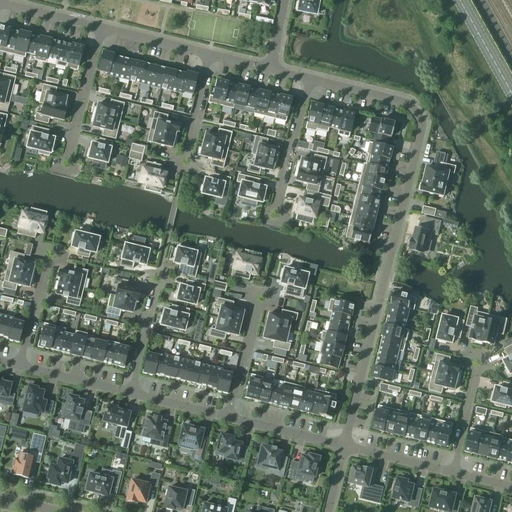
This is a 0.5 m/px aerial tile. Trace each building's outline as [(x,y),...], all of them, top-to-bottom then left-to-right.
[(316,16),(318,0),(299,0),(299,3),(297,3),(295,10),(297,11),(297,12),(316,16)] [(0,52),(3,54),(9,31),(3,29),(3,28),(0,27),(0,52)] [(9,31),(3,54),(12,56),(13,56),(18,33),(9,31)] [(18,33),(13,56),(25,59),(26,54),(25,54),(29,36),(18,33)] [(35,56),(40,38),(29,36),(25,54),(26,54),(35,56)] [(40,38),(35,56),(34,61),(46,64),(47,59),(46,59),(51,41),(40,38)] [(57,62),(61,44),(51,41),(46,59),(47,59),(56,62),(57,62)] [(66,69),(72,46),(61,44),(57,62),(56,62),(55,66),(66,69)] [(72,46),(66,69),(77,72),(83,49),(72,46)] [(113,57),(114,57),(114,55),(102,52),(97,72),(108,75),(113,57)] [(118,79),(123,60),(114,57),(113,57),(108,75),(107,77),(118,79)] [(129,82),(134,62),(123,60),(118,79),(129,82)] [(139,84),(144,65),(134,62),(129,82),(139,84)] [(150,87),(155,67),(144,65),(139,84),(150,87)] [(161,90),(165,70),(155,67),(150,87),(161,90)] [(171,92),(176,73),(165,70),(161,90),(171,92)] [(176,73),(171,92),(182,95),(183,93),(182,93),(187,75),(186,75),(176,73)] [(182,93),(183,93),(193,96),(198,76),(186,73),(186,75),(187,75),(182,93)] [(0,92),(11,96),(15,78),(3,75),(2,81),(0,81),(0,92)] [(221,107),(227,84),(222,83),(222,82),(216,81),(214,87),(215,87),(213,97),(209,96),(207,104),(221,107)] [(227,84),(221,107),(233,110),(234,105),(233,105),(238,87),(227,84)] [(44,105),(66,110),(68,103),(65,102),(66,98),(55,95),(56,89),(43,86),(39,104),(44,105)] [(244,108),(248,90),(238,87),(233,105),(234,105),(244,108)] [(248,90),(244,108),(254,110),(255,110),(259,92),(248,90)] [(11,96),(0,92),(0,111),(7,113),(11,96)] [(265,118),(270,95),(259,92),(255,110),(254,110),(253,115),(265,118)] [(275,121),(281,98),(270,95),(265,118),(275,121)] [(281,98),(275,121),(286,123),(290,105),(291,105),(292,99),(286,98),(286,99),(281,98)] [(93,116),(120,122),(124,104),(111,101),(109,108),(98,105),(97,109),(94,108),(93,116)] [(44,105),(41,116),(36,114),(34,121),(48,125),(49,118),(63,122),(66,110),(44,105)] [(317,129),(322,108),(311,105),(306,126),(317,128),(317,129)] [(317,129),(317,128),(316,130),(328,133),(329,128),(328,128),(333,110),(322,108),(317,129)] [(328,128),(329,128),(338,131),(339,131),(343,113),(333,110),(328,128)] [(150,131),(175,137),(177,126),(166,123),(167,116),(154,113),(150,131)] [(339,131),(338,131),(337,136),(349,138),(354,116),(343,113),(339,131)] [(120,122),(93,116),(91,123),(93,124),(92,128),(104,130),(102,137),(115,140),(120,122)] [(394,124),(372,119),(368,133),(376,134),(374,142),(386,145),(388,137),(391,138),(394,124)] [(25,134),(29,123),(22,121),(19,133),(25,134)] [(52,145),(54,139),(48,138),(49,131),(32,127),(27,148),(39,151),(38,154),(49,157),(50,154),(50,153),(52,153),(54,146),(52,145)] [(203,145),(227,151),(232,133),(219,130),(217,137),(205,134),(203,145)] [(175,137),(150,131),(147,143),(172,149),(175,137)] [(256,156),(275,161),(277,150),(266,147),(268,140),(255,137),(254,145),(258,146),(256,156)] [(88,159),(107,164),(112,143),(99,140),(98,146),(92,145),(90,151),(88,150),(86,157),(89,158),(88,159)] [(368,154),(389,160),(391,149),(369,143),(366,155),(368,155),(368,154)] [(132,145),(130,152),(143,155),(144,148),(132,145)] [(227,151),(203,145),(200,157),(211,160),(210,166),(223,169),(227,151)] [(143,155),(130,152),(128,159),(141,162),(143,155)] [(365,165),(386,170),(389,160),(368,154),(368,155),(365,165)] [(275,161),(256,156),(253,167),(248,165),(247,172),(259,175),(260,169),(272,172),(275,161)] [(298,171),(317,175),(320,165),(325,166),(326,159),(314,156),(312,162),(301,159),(298,171)] [(161,167),(146,163),(145,169),(142,169),(139,183),(146,185),(145,188),(154,191),(155,187),(162,189),(162,188),(164,188),(166,181),(164,180),(166,175),(160,173),(161,167)] [(361,175),(383,181),(386,170),(365,165),(363,164),(361,175)] [(424,180),(447,185),(450,173),(454,174),(456,167),(440,164),(439,170),(427,167),(424,180)] [(317,175),(298,171),(295,182),(307,185),(305,191),(318,194),(319,187),(315,186),(317,175)] [(202,185),(200,193),(202,193),(202,194),(220,199),(224,185),(229,186),(230,179),(213,175),(211,181),(205,180),(204,186),(202,185)] [(248,178),(238,175),(236,183),(242,184),(238,198),(261,203),(262,202),(264,202),(265,195),(264,195),(265,189),(259,187),(260,181),(248,178)] [(383,181),(361,175),(358,186),(381,191),(383,181)] [(447,185),(424,180),(423,185),(421,184),(419,191),(444,197),(447,185)] [(381,191),(358,186),(355,196),(378,202),(381,191)] [(314,219),(318,204),(328,207),(330,200),(325,199),(322,198),(307,195),(305,201),(299,200),(298,206),(296,205),(294,212),(296,213),(296,214),(314,219)] [(378,202),(355,196),(353,207),(376,212),(378,202)] [(376,212),(353,207),(350,217),(373,223),(376,212)] [(435,217),(436,210),(424,207),(422,214),(435,217)] [(19,227),(17,235),(35,239),(36,232),(42,234),(44,228),(46,228),(48,221),(45,221),(46,219),(39,218),(40,214),(30,212),(29,215),(22,214),(19,227)] [(373,223),(350,217),(348,227),(347,228),(371,234),(371,233),(373,223)] [(411,251),(423,254),(426,243),(431,244),(434,234),(438,235),(441,223),(426,219),(423,231),(416,229),(414,240),(413,240),(412,241),(410,241),(408,249),(410,249),(410,251),(411,251)] [(371,234),(347,228),(345,239),(363,243),(363,244),(369,246),(370,240),(369,239),(371,234)] [(73,242),(72,248),(78,249),(76,255),(89,258),(90,252),(95,254),(98,239),(94,238),(89,237),(89,234),(79,231),(78,234),(75,233),(75,235),(73,234),(71,241),(73,242)] [(24,255),(25,256),(30,257),(32,246),(27,244),(24,255)] [(131,247),(125,246),(121,260),(120,267),(132,270),(134,263),(140,265),(145,266),(147,260),(148,261),(150,253),(148,253),(148,251),(143,250),(144,247),(132,244),(131,247)] [(177,275),(195,279),(201,255),(189,252),(190,248),(178,246),(178,249),(177,249),(177,250),(174,249),(173,257),(174,258),(173,264),(179,265),(177,275)] [(6,271),(34,277),(36,270),(33,269),(34,265),(23,263),(25,256),(24,255),(11,252),(6,271)] [(233,269),(231,277),(248,281),(250,274),(256,276),(258,270),(260,270),(262,263),(259,263),(260,261),(253,260),(253,256),(244,254),(243,257),(236,256),(233,268),(233,269)] [(286,286),(284,295),(302,300),(308,275),(298,273),(299,269),(288,267),(287,270),(284,270),(284,271),(282,270),(280,278),(282,278),(280,284),(286,286)] [(59,283),(83,289),(88,271),(74,268),(73,275),(59,271),(57,278),(60,279),(59,283)] [(34,277),(6,271),(2,289),(16,292),(17,286),(28,288),(29,284),(32,285),(34,277)] [(115,298),(137,303),(140,291),(126,288),(128,282),(115,278),(113,285),(118,286),(115,297),(115,298)] [(59,283),(56,282),(54,290),(57,291),(56,295),(67,298),(66,304),(79,307),(83,289),(59,283)] [(205,286),(188,282),(186,288),(180,287),(179,293),(176,292),(175,299),(177,300),(177,301),(195,306),(198,292),(203,293),(205,286)] [(225,293),(227,285),(214,282),(212,289),(225,293)] [(391,304),(415,310),(417,299),(400,295),(394,294),(391,304)] [(115,298),(115,297),(110,296),(106,314),(119,317),(121,311),(132,314),(133,310),(136,310),(137,303),(115,298)] [(218,319),(240,324),(243,312),(231,309),(233,303),(218,299),(216,306),(221,307),(218,319)] [(332,312),(350,317),(352,311),(354,305),(348,304),(335,301),(330,300),(327,312),(332,313),(332,312)] [(415,310),(391,304),(391,305),(389,315),(407,319),(409,310),(414,311),(415,310)] [(162,325),(162,326),(184,332),(189,311),(173,307),(172,313),(166,312),(164,318),(162,317),(160,324),(162,325)] [(482,343),(489,315),(477,312),(478,309),(471,307),(466,327),(472,328),(470,340),(482,343)] [(266,327),(288,332),(291,320),(296,321),(297,315),(282,311),(281,317),(269,314),(266,327)] [(329,323),(347,327),(350,317),(332,312),(332,313),(329,323)] [(407,319),(389,315),(386,326),(409,331),(404,330),(407,319)] [(489,315),(482,343),(494,346),(497,334),(504,336),(508,320),(489,315)] [(3,317),(0,328),(0,336),(8,339),(9,339),(13,321),(14,319),(3,317)] [(464,322),(443,317),(438,340),(439,341),(438,343),(446,345),(446,342),(452,344),(454,338),(460,339),(464,322)] [(240,324),(218,319),(215,331),(210,330),(209,336),(224,340),(226,334),(237,337),(240,324)] [(9,339),(8,339),(7,341),(19,343),(24,324),(13,321),(9,339)] [(347,327),(329,323),(327,333),(345,338),(346,333),(347,327)] [(49,350),(55,327),(44,324),(40,342),(39,342),(37,348),(43,349),(43,348),(49,350)] [(409,331),(386,326),(384,336),(407,342),(409,331)] [(55,327),(49,350),(60,352),(64,334),(65,329),(55,327)] [(288,332),(266,327),(263,339),(277,342),(275,349),(286,352),(288,352),(290,345),(285,344),(288,332)] [(85,339),(86,340),(87,335),(75,332),(74,337),(75,337),(70,355),(80,357),(85,339)] [(321,343),(342,349),(345,338),(327,333),(322,332),(319,343),(321,344),(321,343)] [(64,334),(60,352),(70,355),(75,337),(74,337),(64,334)] [(407,342),(384,336),(381,347),(404,352),(407,342)] [(91,360),(96,342),(86,340),(85,339),(80,357),(91,360)] [(112,365),(118,344),(106,341),(106,344),(106,345),(102,362),(108,364),(107,365),(111,366),(111,365),(112,365)] [(96,342),(91,360),(102,362),(106,345),(106,344),(96,342)] [(322,355),(340,359),(342,349),(321,343),(321,344),(319,354),(322,355)] [(118,344),(112,365),(118,367),(124,369),(126,363),(125,363),(129,347),(118,344)] [(404,352),(381,347),(379,357),(401,363),(396,362),(399,352),(404,353),(404,352)] [(275,349),(273,355),(285,358),(286,352),(275,349)] [(158,357),(157,357),(147,354),(142,374),(154,377),(154,375),(154,374),(158,357)] [(164,377),(169,357),(158,355),(157,357),(158,357),(154,374),(154,375),(164,377)] [(322,355),(319,366),(337,370),(340,359),(322,355)] [(433,373),(461,379),(462,372),(460,371),(461,368),(449,365),(451,358),(438,355),(433,373)] [(169,357),(164,377),(175,380),(179,360),(169,357)] [(401,363),(379,357),(376,368),(397,373),(399,374),(401,363)] [(179,360),(175,380),(185,382),(190,363),(179,360)] [(190,363),(185,382),(196,385),(201,365),(190,363)] [(201,365),(196,385),(206,387),(211,368),(201,365)] [(318,376),(319,373),(320,369),(309,367),(308,373),(318,376)] [(211,368),(206,387),(216,390),(217,390),(221,372),(222,372),(222,370),(221,370),(211,368)] [(397,373),(376,368),(373,379),(394,384),(397,373)] [(217,390),(216,390),(215,392),(227,395),(232,375),(222,372),(221,372),(217,390)] [(461,379),(433,373),(429,391),(442,394),(444,388),(455,391),(456,386),(459,387),(461,379)] [(261,383),(263,378),(251,375),(245,398),(256,401),(261,383)] [(0,404),(11,407),(14,396),(8,394),(11,385),(0,382),(1,381),(0,380),(0,404)] [(267,403),(271,385),(261,383),(256,401),(267,403)] [(288,408),(294,386),(282,383),(281,388),(282,388),(277,406),(283,407),(283,408),(287,409),(287,408),(288,408)] [(511,385),(504,383),(502,390),(496,388),(495,394),(492,394),(491,401),(493,401),(493,403),(495,403),(495,407),(506,409),(507,406),(511,407),(511,385)] [(271,385),(267,403),(277,406),(282,388),(281,388),(271,385)] [(299,411),(304,388),(299,387),(294,386),(288,408),(299,411)] [(25,404),(22,413),(37,416),(38,413),(50,416),(53,403),(45,402),(45,403),(41,402),(43,392),(37,391),(37,389),(29,387),(26,396),(24,396),(23,403),(25,404)] [(309,414),(315,391),(304,388),(299,411),(303,412),(309,414)] [(320,416),(325,393),(324,393),(315,391),(309,414),(319,416),(320,416)] [(325,393),(320,416),(323,417),(325,418),(325,419),(331,420),(333,414),(332,414),(336,396),(325,393)] [(63,417),(63,419),(70,421),(68,430),(82,434),(84,426),(88,427),(91,414),(81,411),(83,402),(77,401),(78,399),(68,397),(65,409),(63,408),(61,416),(63,417)] [(116,411),(117,408),(108,406),(107,409),(106,408),(105,412),(104,414),(105,414),(103,419),(113,422),(112,425),(117,426),(114,438),(122,440),(120,448),(127,450),(131,434),(125,432),(129,414),(116,411)] [(384,432),(389,409),(379,406),(373,429),(384,432)] [(486,416),(486,414),(487,410),(477,408),(475,414),(486,416)] [(389,409),(384,432),(394,434),(399,416),(399,417),(401,412),(389,409)] [(409,419),(405,437),(416,440),(421,419),(422,417),(410,414),(409,419)] [(409,419),(399,417),(399,416),(394,434),(405,437),(409,419)] [(163,436),(166,423),(160,421),(160,419),(154,417),(153,419),(147,418),(146,421),(144,420),(142,429),(144,429),(142,437),(151,439),(149,445),(165,449),(167,437),(163,436)] [(431,421),(421,419),(416,440),(426,442),(431,421)] [(437,445),(442,422),(431,419),(431,421),(426,442),(437,445)] [(442,422),(437,445),(448,447),(453,425),(442,422)] [(50,426),(48,436),(58,439),(60,432),(56,431),(57,428),(50,426)] [(191,460),(202,462),(208,439),(201,437),(202,432),(192,429),(191,428),(186,426),(185,427),(184,427),(178,448),(193,452),(191,460)] [(24,441),(26,433),(10,429),(8,437),(24,441)] [(476,454),(482,432),(471,429),(466,447),(466,446),(464,452),(470,454),(470,453),(476,454)] [(482,432),(476,454),(487,457),(492,434),(482,432)] [(492,434),(487,457),(497,460),(502,439),(503,439),(503,437),(492,434)] [(221,436),(216,453),(225,455),(225,459),(227,460),(226,461),(234,463),(235,462),(244,464),(247,449),(241,447),(241,445),(232,443),(233,439),(231,439),(231,437),(223,435),(223,436),(221,436)] [(502,439),(497,460),(508,462),(511,445),(511,441),(503,439),(502,439)] [(36,453),(41,455),(44,441),(39,440),(36,453)] [(72,461),(80,462),(84,448),(76,446),(72,461)] [(271,449),(263,447),(261,453),(260,452),(257,464),(267,467),(266,469),(275,471),(274,475),(282,478),(287,459),(284,458),(285,454),(276,452),(276,449),(271,448),(271,449)] [(38,463),(39,457),(33,456),(33,458),(19,454),(18,461),(15,460),(13,469),(15,470),(14,476),(29,479),(33,462),(38,463)] [(315,475),(317,476),(319,469),(317,469),(319,458),(317,458),(318,456),(311,454),(310,456),(308,456),(308,458),(301,457),(299,464),(291,462),(287,479),(302,482),(303,476),(314,478),(315,475)] [(57,468),(50,467),(47,480),(50,480),(49,484),(59,487),(60,483),(67,484),(72,463),(59,460),(57,468)] [(370,485),(373,471),(363,469),(363,470),(354,467),(353,469),(351,469),(349,476),(351,476),(350,484),(368,489),(365,501),(379,504),(383,489),(370,485)] [(92,475),(90,475),(85,491),(107,497),(110,487),(117,489),(121,474),(113,472),(111,480),(99,477),(100,475),(93,473),(92,475)] [(127,500),(127,502),(135,504),(136,502),(145,504),(146,498),(147,498),(148,492),(149,486),(156,488),(159,476),(152,474),(150,483),(142,481),(142,484),(131,481),(129,490),(127,489),(125,496),(127,497),(127,499),(127,500)] [(408,482),(398,480),(397,485),(394,484),(392,492),(395,493),(393,499),(409,503),(408,506),(418,509),(421,493),(413,491),(414,487),(407,485),(408,482)] [(185,493),(168,489),(164,508),(166,509),(165,511),(169,511),(171,511),(172,511),(174,511),(175,509),(182,510),(183,505),(191,507),(194,492),(186,490),(185,493)] [(434,491),(430,508),(446,511),(457,511),(460,503),(454,502),(456,496),(448,494),(443,492),(443,493),(434,491)] [(271,493),(270,499),(277,501),(279,495),(271,493)] [(204,505),(201,511),(232,511),(235,501),(228,499),(226,510),(204,505)] [(479,500),(476,499),(474,506),(472,511),(488,511),(491,503),(488,502),(488,501),(480,499),(479,500)]
